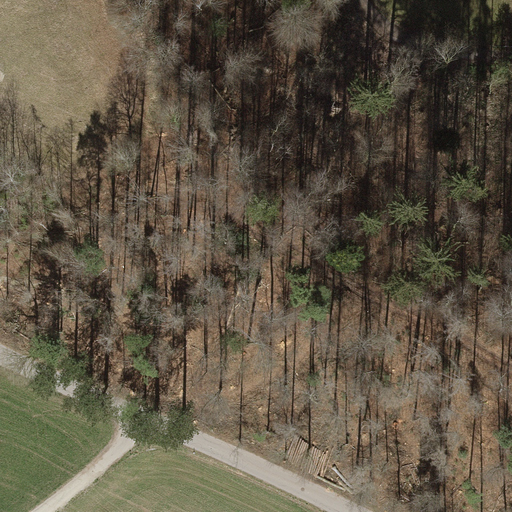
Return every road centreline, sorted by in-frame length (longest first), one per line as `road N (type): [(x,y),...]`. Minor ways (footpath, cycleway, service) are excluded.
road 1 (track): [(511,52),(409,46),(360,0)]
road 2 (track): [(150,421),(31,511)]
